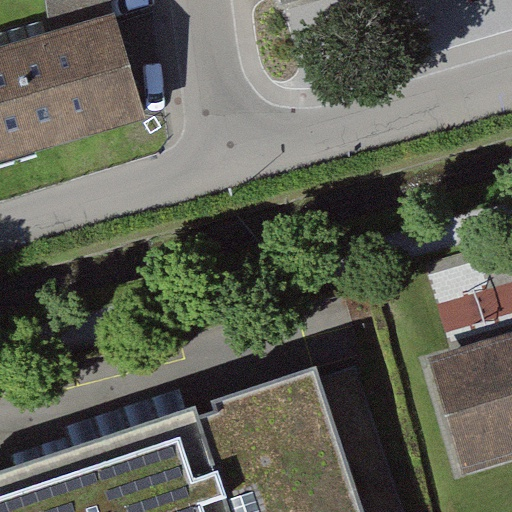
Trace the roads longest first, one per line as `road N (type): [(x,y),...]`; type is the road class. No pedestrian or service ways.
road 1 (residential): [(226,165),(511,83)]
road 2 (residential): [(0,229),(226,165)]
road 3 (residential): [(226,165),(204,0)]
